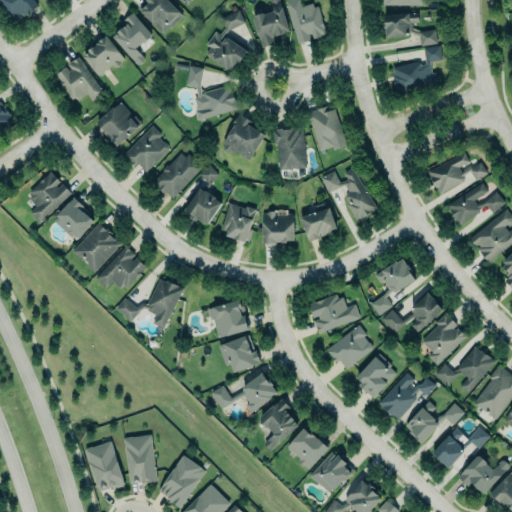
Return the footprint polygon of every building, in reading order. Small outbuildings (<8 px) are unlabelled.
[(0,0),(0,7),(12,24),(22,18),(20,15),(21,14),(23,17),(39,5),(35,0),(0,0)] [(167,0),(182,15),(169,28),(167,25),(161,32),(152,22),(151,23),(140,11),(140,10),(137,8),(145,0),(167,0)] [(289,31),(279,0),(268,0),(273,11),(264,14),(262,13),(255,15),(253,18),(261,46),(274,43),(272,36),(276,35),(283,33),(282,32),(289,31)] [(288,0),(285,1),(297,43),(309,39),(308,33),(311,33),(312,38),(326,34),(317,5),(313,6),(312,2),(301,5),(299,0),(288,0)] [(226,68),(205,53),(209,47),(205,44),(214,31),(219,34),(224,27),(220,18),(238,9),(244,21),(227,30),(223,36),(224,38),(227,37),(246,51),(241,59),(243,60),(239,66),(237,65),(233,71),(227,68),(226,68)] [(382,13),(417,11),(417,21),(409,22),(411,29),(419,30),(431,29),(437,42),(418,44),(409,31),(405,36),(383,37),(382,13)] [(132,12),(151,34),(150,38),(144,43),(141,42),(135,48),(143,57),(143,59),(142,62),(139,63),(136,64),(112,36),(127,23),(124,19),(132,12)] [(122,59),(107,35),(81,52),(96,76),(122,59)] [(421,47),(440,44),(444,60),(428,61),(429,72),(434,72),(435,81),(400,91),(391,89),(390,66),(416,60),(420,66),(423,64),(421,47)] [(71,99),(75,96),(77,99),(86,93),(91,101),(103,92),(77,57),(67,64),(71,69),(68,71),(64,66),(61,69),(53,75),(71,99)] [(228,84),(230,91),(231,90),(234,98),(237,108),(196,119),(194,109),(196,109),(193,97),(197,96),(195,86),(185,84),(189,64),(202,67),(199,86),(200,95),(202,95),(204,91),(228,84)] [(95,122),(120,101),(131,115),(133,114),(141,123),(116,145),(111,140),(110,141),(102,132),(103,131),(95,122)] [(0,103),(12,120),(0,128),(0,103)] [(326,105),(327,110),(334,108),(343,134),(341,135),(343,135),(344,141),(319,149),(306,112),(326,105)] [(221,149),(224,144),(221,143),(231,128),(229,126),(237,113),(239,115),(240,114),(249,120),(246,124),(264,135),(248,159),(230,148),(227,152),(221,149)] [(160,134),(149,123),(122,154),(134,168),(137,166),(144,171),(168,149),(158,137),(160,134)] [(270,129),(301,126),(306,167),(276,170),(273,143),(270,129)] [(157,186),(152,180),(161,171),(162,168),(166,164),(168,164),(179,152),(184,156),(188,153),(201,166),(171,197),(163,190),(161,191),(157,188),(157,186)] [(440,193),(463,181),(464,177),(462,175),(470,170),(475,179),(487,172),(481,162),(471,168),(471,166),(461,171),(458,166),(468,161),(464,152),(428,171),(430,176),(429,177),(435,188),(437,187),(440,193)] [(198,185),(204,183),(198,173),(209,164),(217,174),(207,190),(220,204),(205,225),(181,208),(198,185)] [(351,167),(377,208),(362,217),(361,216),(356,219),(346,204),(349,203),(345,197),(346,193),(348,191),(345,185),(342,186),(328,192),(320,177),(333,171),(339,182),(345,181),(346,178),(343,173),(351,167)] [(48,171),(71,194),(37,222),(27,209),(33,206),(25,193),(48,171)] [(497,191),(476,203),(474,198),(486,191),(482,183),(445,203),(457,223),(486,206),(490,212),(504,203),(497,191)] [(53,220),(57,216),(56,215),(73,197),(83,206),(80,209),(93,220),(78,236),(75,237),(72,234),(70,236),(53,220)] [(244,204),(255,209),(243,241),(224,236),(224,230),(219,229),(229,201),(244,204)] [(300,217),(308,241),(320,237),(318,233),(320,233),(321,236),(331,232),(330,230),(336,228),(329,207),(300,217)] [(469,238),(506,208),(511,215),(511,222),(505,227),(508,231),(511,227),(511,242),(487,262),(469,238)] [(261,213),(266,213),(268,211),(273,211),(273,209),(276,210),(278,209),(279,209),(282,209),(287,209),(287,213),(290,213),(293,216),(294,240),(286,241),(286,243),(276,242),(276,243),(275,243),(275,244),(263,245),(263,243),(262,243),(261,222),(261,213)] [(70,250),(97,222),(105,229),(106,228),(112,233),(110,235),(119,244),(93,271),(87,265),(88,263),(83,257),(80,260),(70,250)] [(146,266),(136,257),(132,261),(129,258),(133,253),(124,245),(94,277),(105,288),(111,281),(119,288),(123,285),(126,288),(146,266)] [(511,251),(502,261),(504,264),(502,267),(505,270),(503,273),(507,277),(504,280),(511,288),(511,251)] [(415,280),(410,272),(411,271),(408,265),(407,266),(402,259),(396,263),(396,262),(375,274),(379,282),(380,281),(382,284),(384,283),(387,288),(382,294),(370,303),(378,314),(391,305),(385,297),(390,291),(395,292),(415,280)] [(158,278),(182,288),(161,327),(152,323),(155,315),(142,308),(130,322),(114,308),(122,297),(135,306),(141,302),(145,303),(158,278)] [(378,318),(390,307),(402,320),(410,312),(410,306),(427,291),(443,309),(416,333),(408,324),(413,320),(412,318),(394,334),(378,318)] [(307,303),(335,293),(337,298),(342,296),(345,307),(354,304),(358,317),(318,331),(314,320),(319,318),(317,315),(312,317),(307,303)] [(206,308),(209,320),(213,319),(217,338),(248,329),(248,328),(249,328),(243,305),(241,306),(239,299),(206,308)] [(419,339),(431,352),(427,355),(435,364),(465,336),(446,314),(419,339)] [(325,348),(358,324),(365,334),(363,336),(367,341),(368,342),(371,346),(371,349),(345,368),(339,359),(335,362),(325,348)] [(233,372),(259,362),(255,349),(253,350),(247,334),(223,344),(223,343),(216,345),(224,366),(230,363),(233,372)] [(467,393),(494,362),(490,358),(490,357),(487,355),(486,355),(481,350),(480,351),(474,346),(457,366),(457,369),(458,370),(454,372),(444,362),(433,373),(447,386),(455,377),(455,376),(461,373),(466,377),(459,386),(467,393)] [(372,396),(396,371),(377,353),(353,378),(372,396)] [(473,401),(490,379),(488,377),(497,366),(499,367),(500,366),(511,374),(510,375),(511,377),(511,395),(494,419),(473,401)] [(248,412),(276,392),(263,371),(257,373),(254,368),(235,383),(238,389),(228,395),(219,385),(208,392),(217,407),(240,394),(245,400),(241,403),(248,412)] [(397,419),(414,399),(415,396),(413,394),(417,388),(427,396),(437,384),(425,374),(418,381),(417,380),(413,384),(411,383),(415,379),(405,370),(377,402),(381,406),(381,407),(391,416),(392,415),(397,419)] [(259,417),(281,398),(289,408),(286,411),(293,420),(297,425),(268,450),(265,446),(264,445),(263,441),(273,434),(267,427),(265,427),(260,421),(259,417)] [(452,423),(445,416),(438,423),(440,424),(420,444),(407,432),(409,430),(403,425),(428,400),(435,407),(429,413),(435,419),(443,414),(453,403),(463,412),(452,423)] [(511,406),(503,419),(511,425),(511,406)] [(284,447),(307,468),(326,447),(303,426),(284,447)] [(432,453),(455,427),(462,434),(455,441),(460,446),(478,426),(489,436),(478,449),(471,442),(463,448),(463,452),(448,468),(443,463),(442,464),(437,459),(437,458),(432,453)] [(123,437),(150,433),(152,441),(151,441),(156,480),(141,482),(141,481),(129,483),(123,437)] [(96,491),(123,484),(110,440),(84,448),(96,491)] [(307,475),(330,450),(336,455),(337,454),(356,471),(344,484),(342,482),(333,491),(331,489),(327,494),(307,475)] [(156,491),(178,507),(204,470),(182,454),(156,491)] [(492,470),(487,465),(486,463),(480,457),(476,456),(457,477),(467,486),(470,483),(478,491),(479,490),(484,495),(508,467),(507,464),(504,461),(501,460),(492,470)] [(509,511),(511,511),(511,474),(509,471),(489,492),(509,511)] [(320,511),(332,498),(341,504),(346,502),(343,499),(361,479),(367,484),(369,482),(376,488),(373,491),(382,499),(369,511),(352,511),(354,510),(349,506),(344,510),(342,511),(320,511)] [(218,511),(228,502),(208,483),(180,511),(218,511)] [(377,511),(375,510),(385,499),(387,501),(388,500),(401,511),(377,511)]
